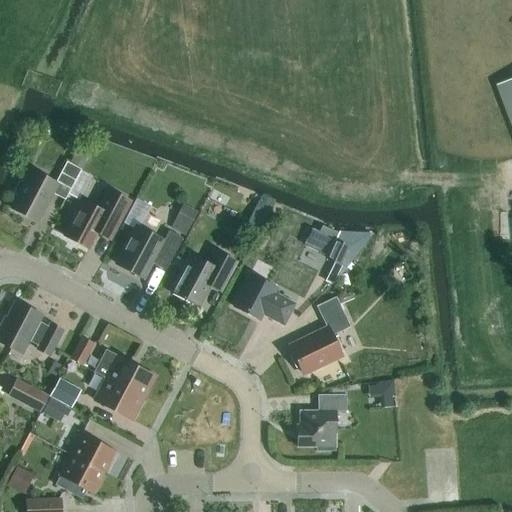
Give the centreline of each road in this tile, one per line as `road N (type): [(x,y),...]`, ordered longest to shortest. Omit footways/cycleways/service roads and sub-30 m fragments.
road 1 (residential): [(0,267),(21,267),(227,374),(249,403),(252,484)]
road 2 (residential): [(252,484),(349,482),(392,511)]
road 3 (residential): [(146,511),(160,489),(176,483),(252,484)]
